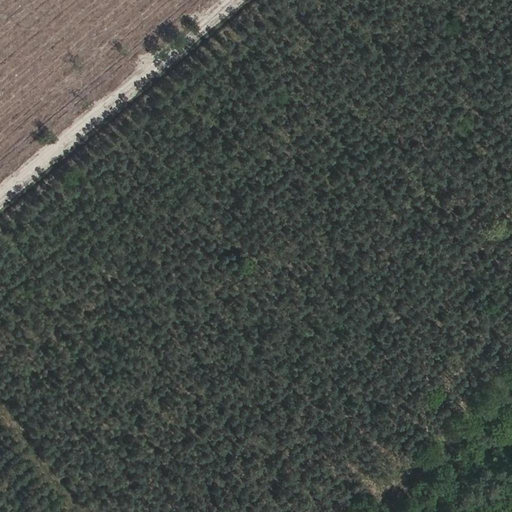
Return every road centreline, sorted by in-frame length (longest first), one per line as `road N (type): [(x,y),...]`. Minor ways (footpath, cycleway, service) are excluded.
road 1 (track): [(235,0),(0,201)]
road 2 (track): [(390,511),(511,395)]
road 3 (track): [(0,401),(82,511)]
